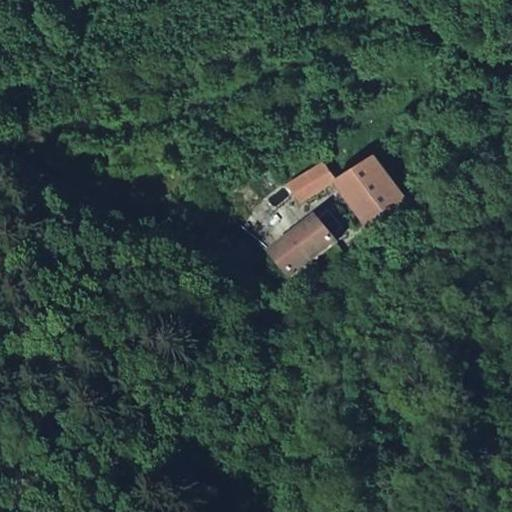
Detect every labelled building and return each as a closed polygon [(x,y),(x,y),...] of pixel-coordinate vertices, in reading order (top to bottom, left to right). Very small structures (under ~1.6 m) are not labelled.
[(372,235),(410,211),(383,175),(369,155),(333,178),(353,206),(362,219),(372,235)] [(294,202),(333,178),(319,157),(279,177),(285,187),(294,202)] [(362,219),(353,206),(345,210),(354,224),(362,219)] [(354,224),(327,242),(339,257),(372,235),(362,219),(354,224)] [(309,221),(267,248),(283,272),(327,242),(309,221)]
